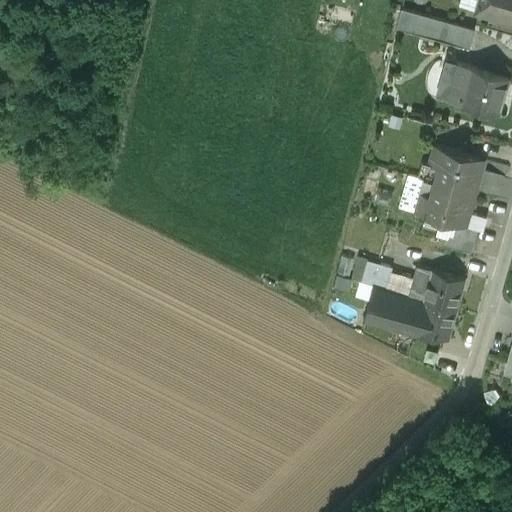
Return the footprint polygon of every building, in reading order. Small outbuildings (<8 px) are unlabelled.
[(511,0),(480,0),(477,12),(511,21),(511,0)] [(402,30),(468,47),(473,28),(408,10),(402,30)] [(460,101),(470,66),(455,62),(445,97),(460,101)] [(460,101),(495,111),(505,76),(470,66),(460,101)] [(431,180),(474,192),(477,178),(471,176),(476,154),(430,142),(425,161),(435,164),(431,180)] [(471,176),(477,178),(483,157),(476,154),(471,176)] [(474,192),(431,180),(428,193),(417,190),(412,209),(444,218),(458,222),(459,220),(464,200),(471,202),(474,192)] [(469,210),(471,202),(464,200),(459,220),(466,222),(469,210)] [(481,214),(469,210),(466,222),(459,220),(458,222),(444,218),(438,243),(472,252),(481,214)] [(338,273),(349,275),(353,258),(342,256),(338,273)] [(373,285),(408,296),(413,278),(391,271),(392,267),(367,260),(361,282),(373,285)] [(423,299),(432,269),(416,265),(413,278),(408,296),(423,299)] [(423,299),(457,309),(465,278),(432,269),(423,299)] [(415,330),(423,299),(408,296),(373,285),(363,321),(380,326),(381,321),(415,330)] [(448,339),(456,312),(457,309),(423,299),(415,330),(448,339)] [(511,354),(507,353),(502,370),(511,372),(511,354)]
